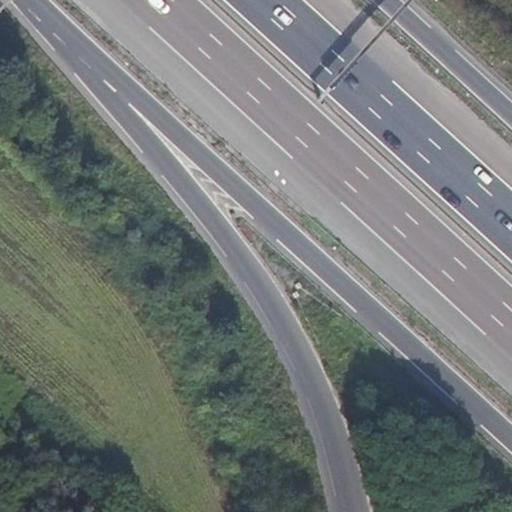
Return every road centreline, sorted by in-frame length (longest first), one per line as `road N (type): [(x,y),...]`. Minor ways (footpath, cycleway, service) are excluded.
road 1 (motorway): [(124,97),(511,456)]
road 2 (motorway): [(151,0),(511,328)]
road 3 (motorway): [(124,97),(258,278),(315,392),(350,511)]
road 4 (motorway): [(511,218),(266,0)]
road 5 (motorway): [(511,119),(384,0)]
road 6 (motorway): [(28,0),(124,97)]
